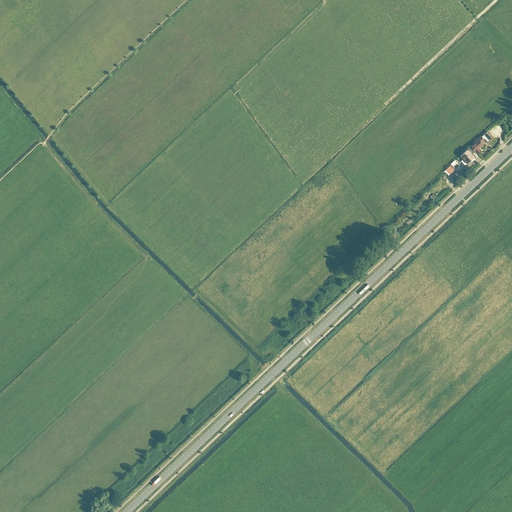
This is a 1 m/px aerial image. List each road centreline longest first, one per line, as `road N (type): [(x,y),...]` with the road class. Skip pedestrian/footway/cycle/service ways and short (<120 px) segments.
road 1 (secondary): [(127,511),(511,148)]
road 2 (unclassified): [(390,100),(497,0)]
